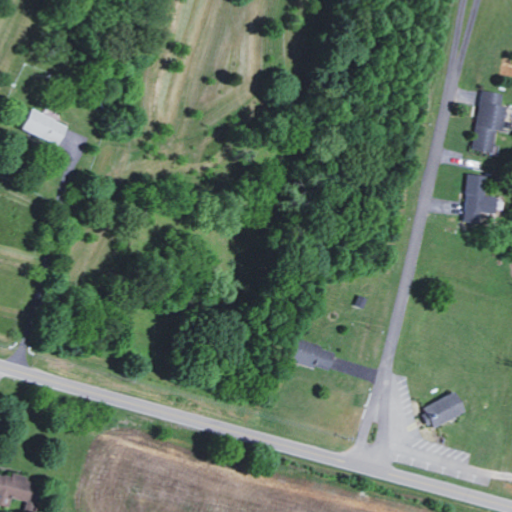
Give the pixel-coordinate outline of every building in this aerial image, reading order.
[(495,129),(502,130),(506,104),(500,103),(502,92),(481,89),(470,149),(491,152),(495,129)] [(56,144),(65,124),(29,107),(20,128),(56,144)] [(479,212),(493,213),(495,195),(483,194),(485,174),(465,173),(461,219),(478,221),(479,212)] [(328,369),(333,349),(294,339),(289,359),(328,369)] [(428,427),(465,412),(456,391),(419,405),(428,427)] [(0,505),(6,507),(8,498),(31,503),(36,479),(8,473),(7,476),(0,473),(0,505)]
